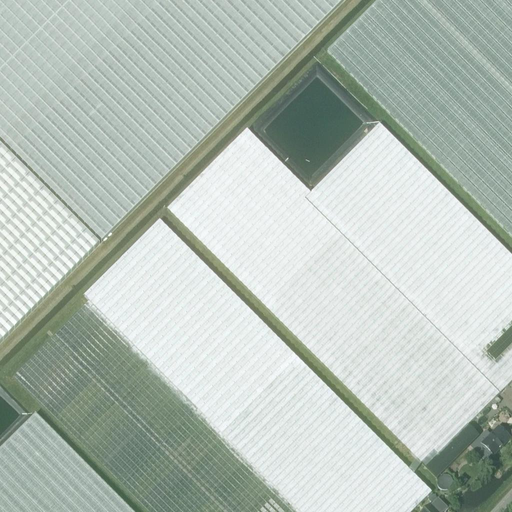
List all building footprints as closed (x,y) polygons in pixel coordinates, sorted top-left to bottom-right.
[(0,0),(0,139),(102,242),(344,0),(0,0)] [(511,0),(377,0),(326,51),(511,238),(511,0)] [(477,437),(475,434),(467,426),(511,380),(511,258),(378,124),(309,193),(247,131),(167,212),(171,216),(419,464),(420,463),(436,479),(477,437)] [(0,343),(99,244),(0,144),(0,343)] [(89,301),(299,511),(412,511),(431,494),(263,325),(164,227),(159,222),(85,296),(89,301)] [(88,301),(12,377),(146,511),(299,511),(89,301),(85,296),(84,297),(88,301)] [(130,511),(35,416),(0,450),(0,511),(130,511)] [(486,431),(469,448),(484,462),(491,456),(508,440),(502,433),(497,428),(490,435),(486,431)] [(451,479),(450,478),(449,477),(448,477),(447,476),(446,476),(444,476),(443,476),(442,477),(441,477),(439,478),(439,479),(438,480),(437,481),(437,482),(437,484),(437,485),(437,486),(438,488),(439,489),(440,490),(441,490),(442,491),(443,491),(444,492),(446,491),(447,491),(448,491),(449,490),(450,489),(451,488),(452,487),(452,486),(452,484),(452,483),(452,482),(452,480),(451,479)] [(461,476),(457,481),(462,486),(467,481),(461,476)] [(443,511),(447,509),(437,499),(429,507),(429,506),(423,511),(443,511)]
